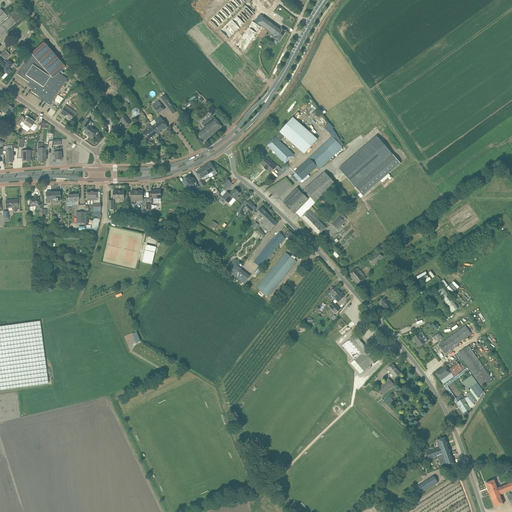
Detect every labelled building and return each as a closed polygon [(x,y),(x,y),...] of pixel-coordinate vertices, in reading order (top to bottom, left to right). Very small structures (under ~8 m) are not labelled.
[(223,32),(230,38),(254,14),(253,14),(244,4),(247,0),(229,0),(211,18),(215,23),(221,19),(223,17),(229,14),(231,17),(237,10),(243,8),(233,17),(234,16),(222,28),(223,32)] [(0,46),(1,46),(0,45),(0,36),(15,24),(21,18),(13,10),(7,16),(0,8),(0,46)] [(286,31),(282,28),(281,27),(280,29),(260,14),(255,22),(271,33),(270,35),(274,38),(279,41),(286,31)] [(251,38),(248,43),(252,46),(259,37),(253,32),(249,37),(251,38)] [(265,45),(268,40),(263,37),(260,42),(265,45)] [(65,67),(43,43),(31,54),(32,55),(29,58),(28,58),(17,74),(29,83),(28,85),(33,88),(31,91),(45,101),(45,102),(49,105),(61,88),(67,79),(58,73),(65,67)] [(10,55),(5,50),(0,54),(5,60),(10,55)] [(0,60),(0,67),(3,71),(4,70),(6,72),(12,65),(8,61),(6,63),(4,60),(2,62),(0,60)] [(166,94),(161,97),(169,108),(173,105),(166,94)] [(6,104),(3,107),(4,108),(1,111),(3,112),(0,115),(3,117),(6,114),(8,115),(12,108),(6,104)] [(66,105),(62,111),(59,115),(62,117),(63,115),(70,120),(74,115),(70,112),(72,110),(66,105)] [(158,114),(164,109),(161,105),(154,109),(158,114)] [(212,106),(208,109),(213,115),(218,111),(212,106)] [(221,127),(218,123),(212,115),(202,124),(205,128),(197,134),(203,142),(221,127)] [(21,116),(18,120),(15,123),(19,125),(21,122),(24,124),(27,126),(25,128),(29,130),(34,123),(27,119),(26,121),(23,119),(24,118),(21,116)] [(131,123),(126,116),(121,120),(126,127),(131,123)] [(150,123),(158,134),(168,127),(159,117),(150,123)] [(317,140),(293,117),(280,132),(304,154),(317,140)] [(97,132),(88,125),(90,121),(87,119),(82,125),(88,129),(85,133),(93,138),(94,136),(96,137),(98,137),(99,135),(99,133),(97,132)] [(158,134),(150,123),(148,125),(150,128),(143,133),(148,141),(158,134)] [(377,136),(339,169),(362,196),(401,163),(377,136)] [(294,155),(288,149),(276,137),(268,145),(275,153),(275,154),(285,164),(294,155)] [(332,137),(295,172),(296,173),(302,180),(308,175),(317,166),(318,165),(321,168),(342,148),(341,147),(332,137)] [(43,144),(37,144),(38,161),(46,161),(45,149),(47,148),(48,146),(43,146),(43,144)] [(21,151),(21,158),(22,158),(22,162),(30,161),(30,151),(21,151)] [(270,173),(276,167),(267,158),(262,163),(267,169),(270,173)] [(203,168),(208,175),(211,173),(213,176),(217,173),(211,163),(203,168)] [(208,175),(203,168),(196,172),(201,181),(203,180),(204,179),(205,178),(204,177),(208,175)] [(301,192),(287,207),(294,214),(296,212),(301,218),(311,207),(315,203),(314,202),(335,184),(325,172),(301,192)] [(196,182),(194,178),(193,179),(191,175),(185,179),(189,186),(192,185),(195,189),(199,187),(196,182)] [(222,184),(226,187),(230,182),(227,179),(222,184)] [(232,199),(233,198),(236,200),(238,198),(237,197),(240,193),(239,193),(239,192),(237,191),(234,189),(230,194),(226,192),(222,197),(226,201),(229,197),(232,199)] [(161,202),(161,195),(161,190),(156,190),(156,191),(150,192),(150,199),(150,203),(161,202)] [(113,191),(113,196),(113,199),(121,199),(121,201),(124,200),(124,191),(113,191)] [(142,201),(142,196),(142,191),(131,191),(131,201),(142,201)] [(51,192),(51,201),(53,201),(53,203),(57,203),(57,201),(60,201),(60,192),(51,192)] [(94,192),(87,192),(87,197),(87,200),(87,202),(87,203),(87,204),(93,204),(93,208),(93,212),(100,211),(100,208),(100,203),(100,198),(96,198),(96,192),(94,192)] [(68,195),(68,198),(66,198),(66,206),(78,205),(78,201),(78,195),(68,195)] [(30,199),(30,204),(30,211),(40,210),(41,218),(43,218),(42,203),(39,204),(38,198),(30,199)] [(18,207),(18,205),(17,200),(5,201),(6,208),(13,207),(13,211),(17,211),(17,207),(18,207)] [(252,212),(257,208),(249,200),(245,205),(252,212)] [(321,216),(311,207),(301,218),(299,219),(309,229),(311,227),(319,235),(326,228),(318,219),(321,216)] [(262,208),(256,214),(260,218),(258,221),(260,223),(261,223),(262,224),(261,224),(269,232),(272,229),(277,223),(269,215),(262,208)] [(84,223),(84,212),(76,212),(76,223),(84,223)] [(344,222),(340,217),(332,224),(337,229),(344,222)] [(255,223),(257,221),(253,218),(248,225),(255,229),(258,225),(255,223)] [(86,228),(86,232),(92,232),(96,231),(98,226),(99,220),(97,219),(95,219),(93,220),(93,221),(92,225),(92,226),(92,228),(86,228)] [(209,225),(214,229),(218,225),(212,221),(209,225)] [(293,235),(288,229),(284,234),(289,240),(293,235)] [(270,242),(267,246),(254,262),(260,267),(276,248),(285,239),(280,232),(270,242)] [(152,265),(156,247),(146,245),(145,251),(147,251),(145,263),(152,265)] [(296,261),(286,252),(257,288),(268,297),(293,265),(296,261)] [(372,266),(384,258),(380,252),(368,259),(372,266)] [(241,269),(243,266),(235,261),(227,270),(244,284),(250,276),(241,269)] [(357,268),(352,271),(348,275),(357,286),(366,278),(358,268),(357,268)] [(454,281),(449,285),(454,291),(459,287),(454,281)] [(411,284),(398,294),(400,298),(414,289),(411,284)] [(335,287),(332,290),(329,293),(338,302),(344,297),(335,287)] [(436,292),(450,314),(458,308),(443,287),(436,292)] [(386,299),(384,300),(381,303),(386,310),(391,305),(389,303),(392,301),(389,298),(387,300),(386,299)] [(335,314),(339,310),(332,303),(328,307),(335,314)] [(40,321),(0,326),(0,390),(48,384),(40,321)] [(466,326),(443,343),(439,346),(444,353),(471,333),(466,326)] [(137,332),(132,334),(136,343),(141,341),(137,332)] [(443,338),(439,333),(434,337),(438,342),(443,338)] [(419,334),(413,338),(419,347),(427,341),(423,336),(421,337),(419,334)] [(348,341),(342,346),(353,359),(354,358),(355,360),(364,371),(367,368),(369,369),(371,367),(370,365),(373,363),(374,364),(378,361),(377,359),(377,360),(355,335),(349,340),(350,340),(348,341)] [(482,387),(492,381),(468,346),(458,353),(482,387)] [(389,367),(388,367),(389,368),(388,369),(395,378),(400,373),(397,369),(396,370),(392,365),(389,367)] [(445,366),(439,371),(435,374),(444,385),(454,377),(445,366)] [(459,402),(456,403),(457,403),(461,409),(460,409),(463,413),(465,416),(469,414),(467,411),(470,409),(470,408),(474,405),(473,403),(477,400),(476,400),(479,398),(484,392),(476,381),(471,376),(462,383),(468,390),(469,392),(466,395),(468,397),(465,399),(464,398),(459,402)] [(389,378),(377,388),(383,395),(394,385),(389,378)] [(396,392),(397,391),(396,390),(393,392),(398,398),(402,396),(400,394),(398,395),(396,392)] [(389,396),(385,400),(389,405),(393,401),(389,396)] [(439,448),(426,453),(429,459),(437,456),(442,455),(445,463),(446,467),(454,464),(445,438),(437,441),(439,448)] [(433,476),(416,487),(421,494),(438,483),(433,476)] [(495,480),(485,483),(495,507),(504,503),(501,495),(511,490),(511,481),(497,487),(495,480)]
